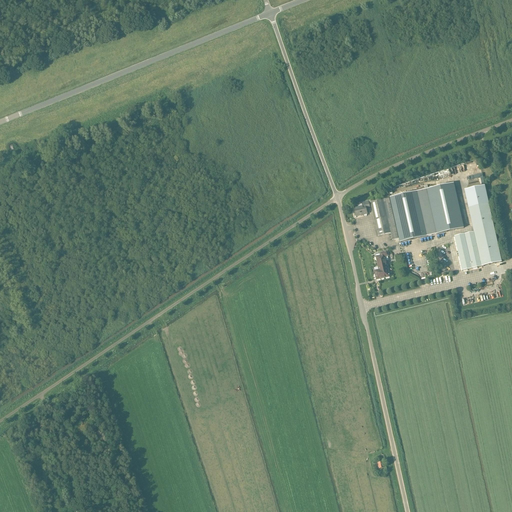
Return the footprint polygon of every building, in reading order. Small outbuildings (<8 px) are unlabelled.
[(8,146),(11,152),(17,150),(14,143),(8,146)] [(392,240),(399,238),(400,242),(464,228),(454,184),(390,198),(370,202),(378,236),(391,233),(392,240)] [(474,232),(455,236),(462,271),(502,262),(489,203),(486,191),(485,186),(465,190),(469,208),(474,232)] [(363,203),(363,206),(354,208),(356,217),(367,214),(366,209),(370,208),(368,202),(363,203)] [(376,257),(378,265),(387,263),(385,257),(389,256),(388,252),(380,253),(380,256),(376,257)] [(390,277),(387,263),(378,265),(379,270),(376,271),(377,274),(375,274),(376,280),(390,277)]
